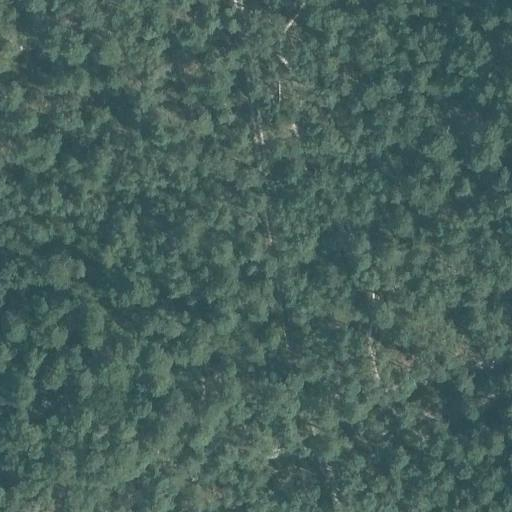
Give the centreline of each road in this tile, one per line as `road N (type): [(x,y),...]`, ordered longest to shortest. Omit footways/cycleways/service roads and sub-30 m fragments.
road 1 (track): [(232,0),(304,426)]
road 2 (track): [(304,426),(511,357)]
road 3 (track): [(119,511),(308,439)]
